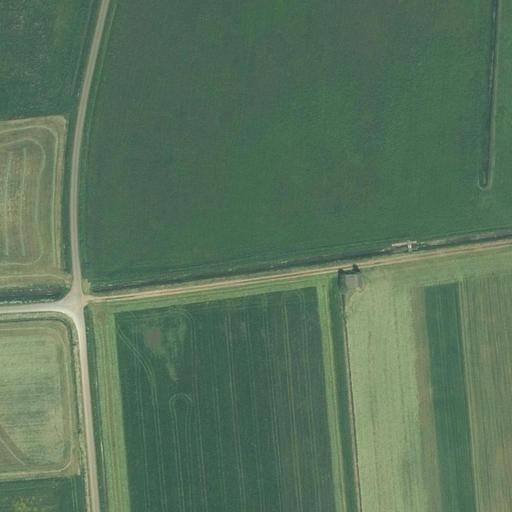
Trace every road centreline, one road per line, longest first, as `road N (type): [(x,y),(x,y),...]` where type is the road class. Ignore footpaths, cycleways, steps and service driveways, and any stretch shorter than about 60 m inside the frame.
road 1 (track): [(77,304),(418,255)]
road 2 (unclassified): [(77,304),(76,151),(105,0)]
road 3 (unclassified): [(95,511),(77,304)]
